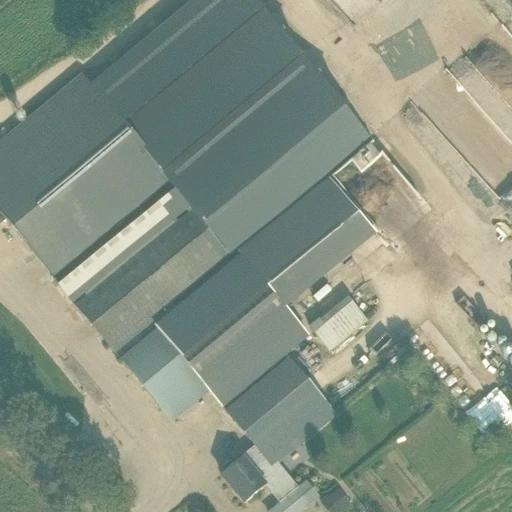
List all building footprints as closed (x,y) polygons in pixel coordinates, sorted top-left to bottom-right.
[(84,78),(0,147),(0,221),(0,222),(1,222),(2,222),(3,222),(4,222),(5,222),(51,279),(169,181),(163,174),(302,59),(253,0),(200,0),(93,89),(84,78)] [(190,206),(72,303),(111,351),(162,310),(169,319),(117,362),(120,366),(123,364),(171,423),(208,392),(220,406),(306,334),(243,258),(184,307),(176,298),(369,139),(302,59),(163,174),(169,181),(190,206)] [(511,81),(499,69),(486,84),(511,108),(511,81)] [(310,330),(328,353),(366,322),(347,299),(310,330)] [(244,504),(265,487),(272,481),(276,487),(287,478),(275,463),(334,417),(286,358),(222,409),(254,448),(240,459),(242,462),(222,478),(244,504)] [(469,387),(454,401),(485,433),(500,419),(469,387)] [(269,493),(277,502),(296,487),(288,477),(287,478),(276,487),(269,493)] [(298,511),(316,497),(306,485),(272,511),(298,511)] [(339,491),(321,506),(325,511),(343,511),(351,506),(339,491)]
